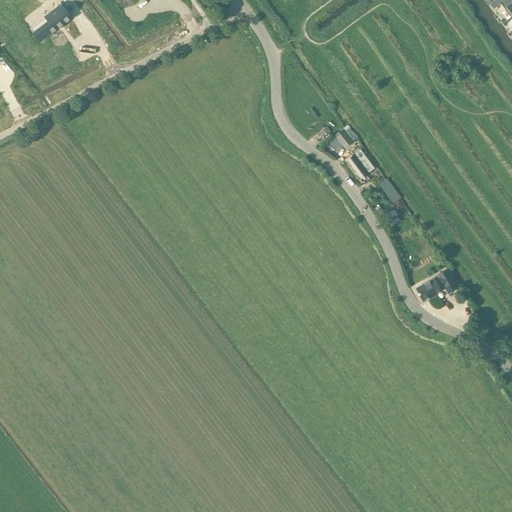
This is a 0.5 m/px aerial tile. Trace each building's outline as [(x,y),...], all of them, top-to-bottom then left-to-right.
[(511,0),(502,0),(500,2),(511,17),(511,16),(511,0)] [(42,25),(33,32),(40,41),(71,17),(61,5),(39,22),(42,25)] [(347,125),(342,129),(334,135),(344,148),(357,138),(347,125)] [(373,170),(369,164),(359,150),(345,160),(360,179),(373,170)] [(380,184),(394,203),(402,197),(388,178),(380,184)] [(447,293),(457,287),(447,269),(437,274),(438,276),(434,279),(434,278),(416,288),(422,300),(440,289),(444,286),(447,293)]
